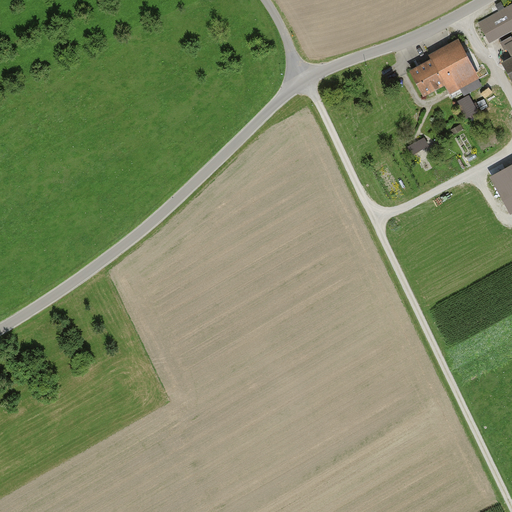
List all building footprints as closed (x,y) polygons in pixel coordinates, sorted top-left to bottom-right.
[(511,6),(482,24),(492,42),(511,30),(511,6)] [(502,43),(505,49),(508,48),(511,54),(511,66),(506,70),(511,80),(511,38),(502,43)] [(460,46),(413,71),(425,93),(444,82),(448,89),(475,74),(460,46)] [(470,96),(458,102),(468,118),(479,111),(470,96)] [(412,155),(430,147),(426,137),(408,144),(412,155)] [(511,165),(492,176),(502,195),(511,189),(511,165)]
